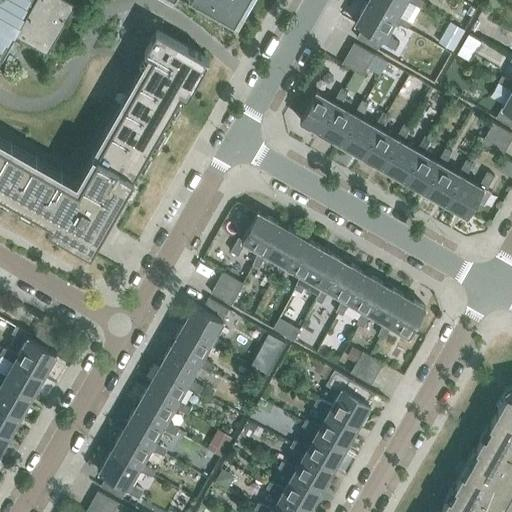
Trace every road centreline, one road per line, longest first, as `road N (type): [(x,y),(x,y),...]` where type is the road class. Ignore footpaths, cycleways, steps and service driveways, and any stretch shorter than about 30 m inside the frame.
road 1 (residential): [(490,286),(234,138)]
road 2 (residential): [(360,511),(490,286)]
road 3 (residential): [(125,325),(234,138)]
road 4 (residential): [(19,511),(125,325)]
road 5 (residential): [(234,138),(314,0)]
road 6 (residential): [(125,325),(0,253)]
